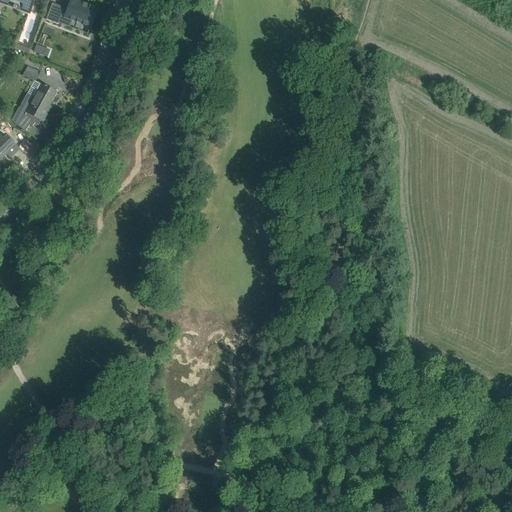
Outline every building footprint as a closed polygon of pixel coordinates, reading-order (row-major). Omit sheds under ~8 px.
[(29,13),(34,0),(0,0),(0,3),(6,6),(7,4),(29,13)] [(52,3),(46,20),(58,24),(58,23),(61,16),(72,20),(90,27),(90,26),(91,24),(94,18),(93,18),(94,15),(97,9),(94,8),(94,7),(94,8),(90,6),(91,5),(90,5),(90,6),(87,5),(84,4),(80,2),(79,2),(78,2),(76,1),(73,0),(71,0),(70,4),(68,10),(64,9),(64,8),(52,3)] [(39,75),(28,71),(26,70),(22,76),(36,82),(39,75)] [(56,92),(47,87),(41,84),(34,97),(27,93),(20,108),(19,107),(11,121),(25,131),(30,125),(33,128),(33,127),(32,126),(35,124),(38,125),(41,120),(43,121),(48,111),(45,109),(46,105),(48,106),(56,92)] [(0,160),(7,154),(11,158),(19,150),(6,136),(3,139),(0,135),(0,160)]
